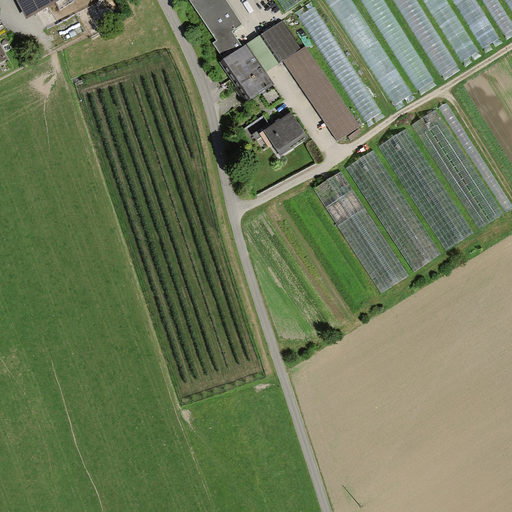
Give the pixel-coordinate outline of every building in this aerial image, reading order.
[(14,0),(25,21),(67,0),(14,0)] [(224,0),(188,0),(216,41),(212,44),(249,101),(273,85),(265,74),(301,51),(283,24),(244,49),(232,32),(242,26),(224,0)] [(275,0),(283,12),(300,0),(275,0)] [(511,0),(320,0),(296,15),(364,121),(511,26),(511,0)] [(306,52),(284,67),(337,144),(360,128),(306,52)] [(443,111),(315,192),(379,292),(507,211),(443,111)] [(273,125),(263,132),(281,157),(308,138),(291,113),(273,125)]
